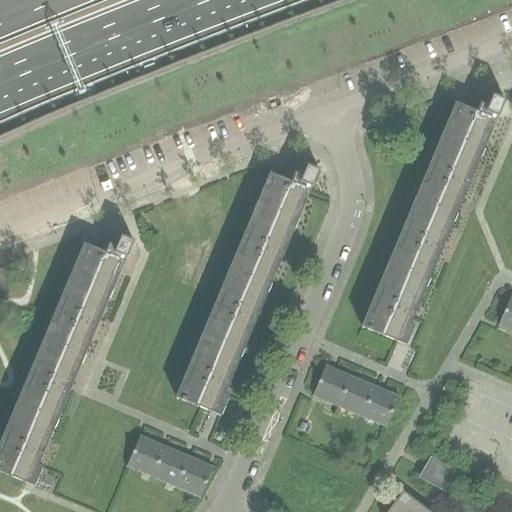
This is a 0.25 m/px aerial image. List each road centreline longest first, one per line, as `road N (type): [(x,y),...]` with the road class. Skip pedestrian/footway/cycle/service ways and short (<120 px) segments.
road 1 (residential): [(223,511),(351,212),(349,171),(330,116)]
road 2 (residential): [(330,116),(0,239)]
road 3 (trunk): [(0,78),(192,0)]
road 4 (residential): [(511,45),(330,116)]
